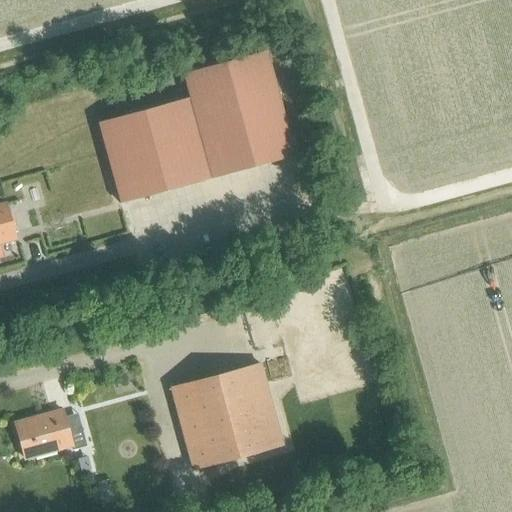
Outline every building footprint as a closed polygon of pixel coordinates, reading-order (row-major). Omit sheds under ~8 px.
[(174,72),(181,95),(202,176),(286,154),(258,50),(174,72)] [(111,201),(202,176),(181,95),(89,120),(111,201)] [(0,244),(15,240),(5,204),(0,205),(0,244)] [(309,294),(296,297),(301,320),(307,319),(306,313),(317,311),(316,306),(312,307),(309,294)] [(192,470),(281,445),(260,365),(170,389),(192,470)] [(24,460),(71,447),(62,411),(14,424),(24,460)]
